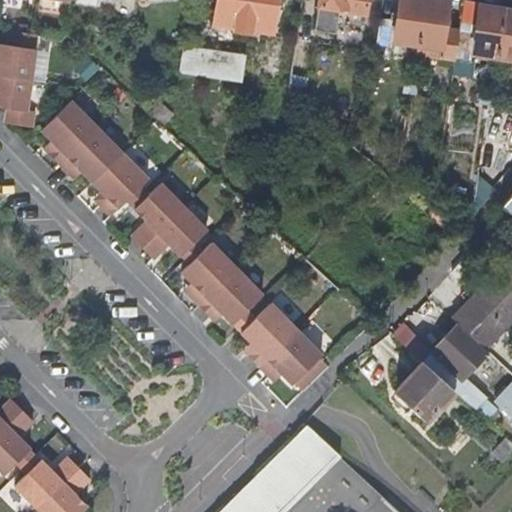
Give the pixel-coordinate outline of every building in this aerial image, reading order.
[(216,0),(213,21),(235,24),(234,28),(251,30),(251,27),(271,30),(275,0),(216,0)] [(302,0),(298,25),(334,31),(336,22),(338,8),(364,12),(365,12),(366,0),(302,0)] [(399,0),(393,39),(418,43),(424,0),(399,0)] [(439,55),(455,58),(456,48),(459,28),(445,26),(448,0),(424,0),(418,43),(440,46),(439,55)] [(459,28),(456,48),(473,50),(472,51),(496,55),(503,7),(479,3),(475,30),(459,28)] [(511,8),(503,7),(496,55),(511,57),(511,8)] [(338,8),(336,22),(362,26),(364,12),(338,8)] [(9,42),(0,40),(0,72),(29,77),(37,32),(13,28),(9,42)] [(179,68),(181,70),(240,79),(244,53),(184,43),(183,43),(179,68)] [(29,77),(0,72),(0,102),(6,103),(25,106),(29,77)] [(92,130),(97,125),(71,99),(65,105),(41,128),(51,137),(55,142),(48,150),(60,162),(92,130)] [(6,103),(4,119),(33,124),(35,108),(25,106),(6,103)] [(118,155),(123,151),(97,125),(92,130),(60,162),(71,172),(78,166),(83,170),(93,180),(118,155)] [(43,145),(48,150),(55,142),(51,137),(43,145)] [(118,155),(145,180),(148,177),(123,151),(118,155)] [(140,185),(145,180),(118,155),(93,180),(103,191),(108,195),(100,203),(111,213),(125,200),(140,185)] [(75,177),(83,170),(78,166),(71,172),(75,177)] [(178,212),(183,206),(160,182),(153,189),(148,193),(134,208),(146,220),(133,235),(143,246),(178,212)] [(130,204),(144,189),(140,185),(125,200),(130,204)] [(134,208),(148,193),(144,189),(130,204),(134,208)] [(108,195),(103,191),(96,199),(100,203),(108,195)] [(182,256),(198,241),(208,230),(183,206),(178,212),(143,246),(155,258),(169,244),(182,256)] [(185,259),(200,244),(198,241),(182,256),(185,259)] [(236,267),(237,267),(212,242),(205,248),(190,264),(183,271),(194,282),(197,286),(191,293),(199,303),(236,267)] [(190,264),(205,248),(200,244),(185,259),(190,264)] [(458,323),(484,347),(511,317),(511,270),(504,263),(452,317),(458,323)] [(235,323),(250,308),(265,294),(237,267),(236,267),(199,303),(212,316),(220,309),(226,314),(235,323)] [(186,289),(191,293),(197,286),(194,282),(186,289)] [(251,355),(259,363),(296,327),(272,302),(258,316),(243,331),(254,343),(259,348),(251,355)] [(235,323),(237,325),(252,310),(250,308),(235,323)] [(218,321),(226,314),(220,309),(212,316),(218,321)] [(252,310),(237,325),(243,331),(258,316),(252,310)] [(433,350),(434,352),(456,371),(463,378),(488,350),(484,347),(458,323),(433,350)] [(296,327),(259,363),(272,376),(280,369),(285,375),(295,385),(325,356),(296,327)] [(246,350),(251,355),(259,348),(254,343),(246,350)] [(434,352),(425,362),(446,381),(456,371),(434,352)] [(425,362),(423,360),(398,387),(415,403),(411,406),(426,419),(454,389),(446,381),(425,362)] [(280,369),(272,376),(277,381),(285,375),(280,369)] [(454,389),(475,408),(484,398),(463,378),(456,371),(446,381),(454,389)] [(511,414),(511,377),(493,397),(511,414)] [(0,430),(24,407),(13,396),(0,408),(0,430)] [(17,461),(32,447),(20,435),(35,419),(24,407),(0,430),(0,467),(5,473),(17,461)] [(402,511),(307,425),(282,449),(218,511),(402,511)] [(17,461),(24,469),(39,454),(32,447),(17,461)] [(12,480),(38,507),(80,465),(67,452),(52,467),(39,454),(24,469),(12,480)] [(38,507),(42,511),(78,511),(87,503),(74,490),(89,475),(80,465),(38,507)]
